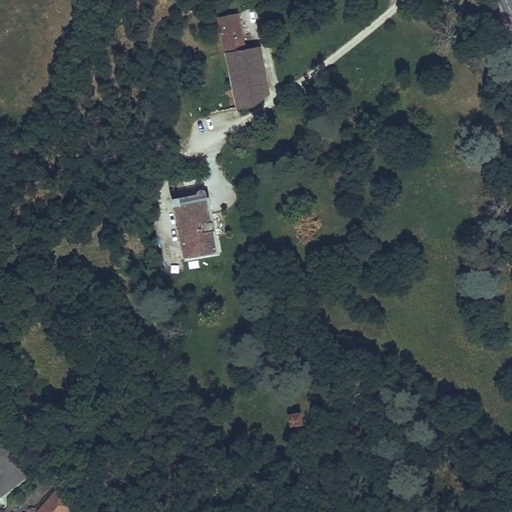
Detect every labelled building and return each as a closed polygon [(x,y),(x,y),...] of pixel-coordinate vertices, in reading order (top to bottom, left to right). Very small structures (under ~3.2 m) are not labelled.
[(216,19),(220,40),(238,36),(234,16),(216,19)] [(229,85),(234,108),(253,104),(253,103),(242,49),(238,36),(220,40),(229,85)] [(266,94),(256,46),(242,49),(253,103),(266,94)] [(205,198),(201,174),(170,178),(174,198),(170,199),(170,205),(175,204),(183,259),(217,253),(208,198),(205,198)] [(298,415),(288,417),(290,426),(300,424),(298,415)] [(70,459),(77,480),(95,475),(88,453),(70,459)] [(57,511),(66,502),(68,499),(53,487),(50,489),(31,511),(57,511)]
